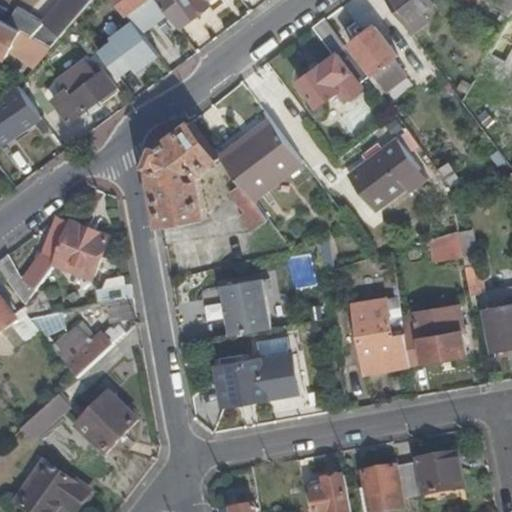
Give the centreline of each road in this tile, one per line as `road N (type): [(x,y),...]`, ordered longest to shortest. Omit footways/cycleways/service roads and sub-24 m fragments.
road 1 (residential): [(124,132),(185,456)]
road 2 (residential): [(185,456),(498,403)]
road 3 (residential): [(306,0),(124,132)]
road 4 (residential): [(124,132),(0,226)]
